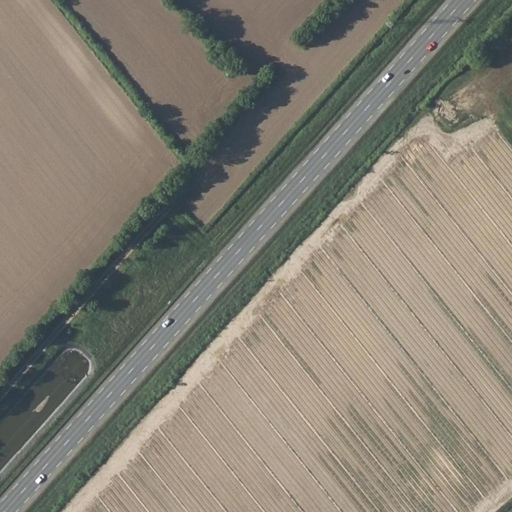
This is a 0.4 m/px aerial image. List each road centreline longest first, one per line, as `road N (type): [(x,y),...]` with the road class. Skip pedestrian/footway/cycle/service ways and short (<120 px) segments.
road 1 (secondary): [(5,511),(465,0)]
road 2 (track): [(0,396),(190,188)]
